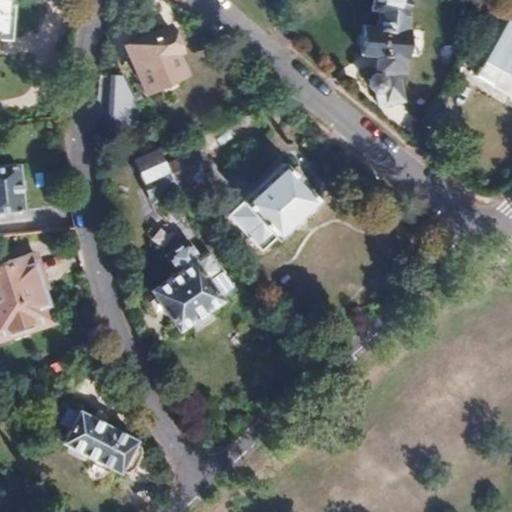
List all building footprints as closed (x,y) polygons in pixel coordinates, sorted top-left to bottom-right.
[(403,30),(406,0),(374,0),(372,10),(380,12),(377,29),(363,28),(362,57),(377,58),(376,80),(371,79),(369,87),(373,87),(373,90),(376,91),(380,105),(403,100),(397,73),(400,73),(401,70),(402,59),(406,59),(407,30),(403,30)] [(511,28),(503,24),(472,81),(510,103),(511,98),(511,28)] [(127,48),(145,89),(181,73),(171,51),(177,48),(168,30),(127,48)] [(111,76),(112,128),(130,128),(129,76),(111,76)] [(203,172),(208,169),(199,151),(167,168),(183,201),(210,183),(203,172)] [(179,193),(162,159),(159,153),(151,158),(148,153),(137,158),(139,163),(137,164),(146,184),(144,185),(152,202),(154,201),(156,205),(179,193)] [(283,165),(227,214),(258,248),(273,235),(275,237),(316,201),(283,165)] [(0,210),(19,209),(16,166),(0,166),(0,210)] [(174,271),(149,288),(176,327),(233,289),(206,249),(196,256),(185,239),(162,254),(174,271)] [(50,322),(36,281),(42,279),(33,253),(1,263),(0,259),(0,331),(33,321),(36,328),(50,322)] [(118,474),(134,440),(76,412),(60,445),(118,474)]
